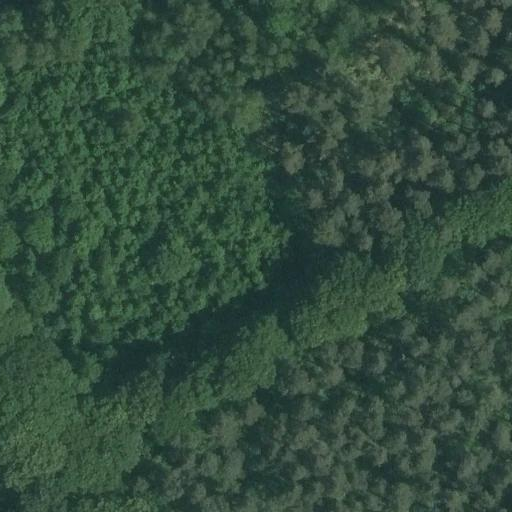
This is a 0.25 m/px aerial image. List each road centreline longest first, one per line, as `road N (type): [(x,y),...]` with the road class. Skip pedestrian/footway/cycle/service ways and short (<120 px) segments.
road 1 (track): [(511,207),(55,459)]
road 2 (track): [(0,370),(86,511)]
